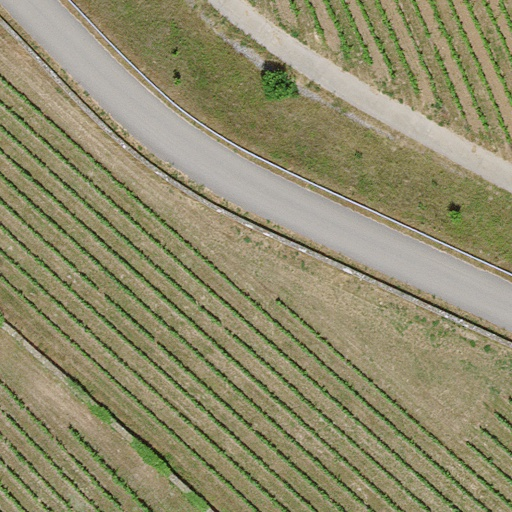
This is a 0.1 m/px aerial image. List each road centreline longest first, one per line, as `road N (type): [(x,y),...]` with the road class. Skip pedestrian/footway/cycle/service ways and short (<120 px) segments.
road 1 (unclassified): [(511,307),(210,161),(118,92),(29,0)]
road 2 (track): [(511,176),(341,80),(230,0)]
